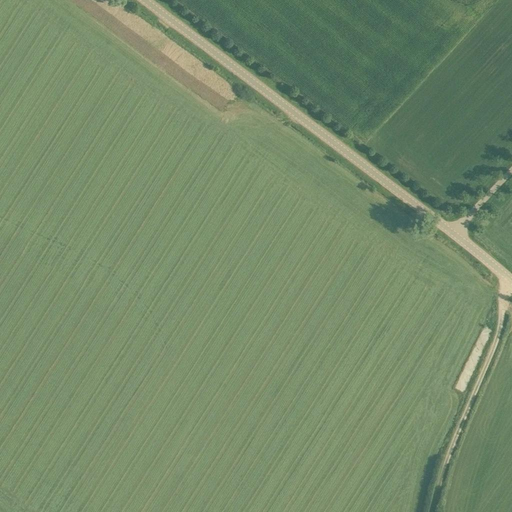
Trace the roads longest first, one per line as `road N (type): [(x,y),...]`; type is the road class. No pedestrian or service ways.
road 1 (tertiary): [(511,282),(143,0)]
road 2 (track): [(430,511),(511,282)]
